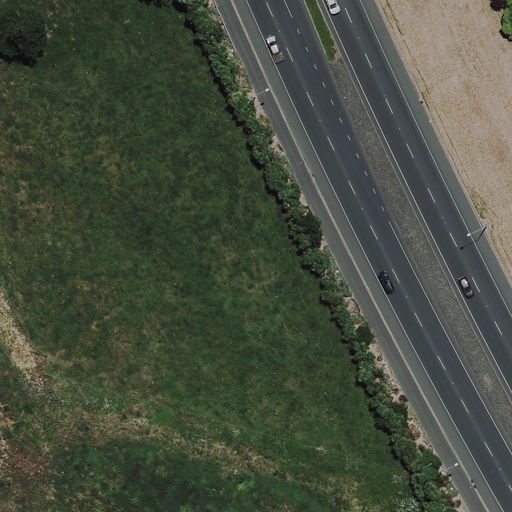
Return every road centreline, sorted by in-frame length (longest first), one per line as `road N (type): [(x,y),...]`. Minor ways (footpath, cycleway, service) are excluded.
road 1 (trunk): [(511,490),(406,289),(274,0)]
road 2 (trunk): [(342,0),(511,351)]
road 3 (track): [(0,341),(82,511)]
